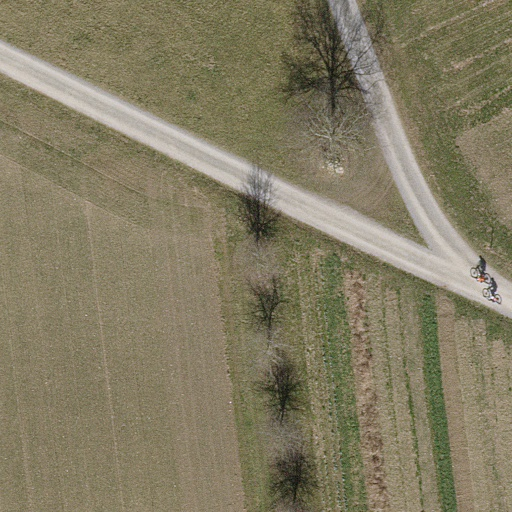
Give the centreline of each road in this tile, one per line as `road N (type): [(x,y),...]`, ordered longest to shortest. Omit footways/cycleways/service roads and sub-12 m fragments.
road 1 (track): [(0,56),(479,287)]
road 2 (track): [(347,0),(422,203),(479,287)]
